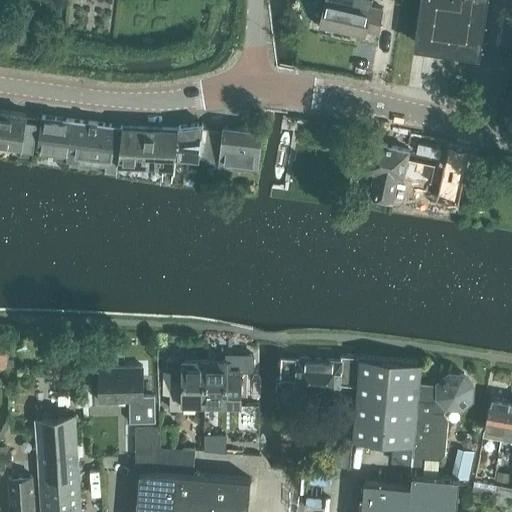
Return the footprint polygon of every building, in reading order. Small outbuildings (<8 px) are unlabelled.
[(325,0),(320,23),(364,33),(365,27),(376,29),(381,7),(369,4),(368,7),(338,0),(325,0)] [(487,0),(419,0),(413,44),(480,54),(484,27),(483,26),(485,14),(486,14),(487,0)] [(1,108),(0,113),(0,140),(21,143),(19,155),(31,156),(33,143),(36,126),(24,125),(26,112),(1,108)] [(38,146),(67,149),(70,118),(37,114),(37,115),(36,126),(33,143),(38,144),(38,146)] [(106,169),(116,170),(118,160),(123,124),(121,125),(70,118),(67,149),(66,159),(107,164),(106,169)] [(179,127),(173,176),(172,179),(183,180),(184,168),(189,169),(191,156),(197,157),(201,122),(179,125),(179,127)] [(163,176),(173,176),(179,127),(123,124),(118,160),(164,162),(163,176)] [(204,159),(257,165),(261,129),(236,125),(224,124),(223,129),(207,127),(204,159)] [(375,168),(370,193),(393,198),(398,173),(403,174),(409,147),(370,139),(365,166),(375,168)] [(449,143),(437,197),(459,202),(471,147),(449,143)] [(469,183),(467,192),(478,193),(480,185),(469,183)] [(0,367),(9,368),(9,347),(0,346),(0,367)] [(167,356),(167,365),(171,369),(171,399),(182,399),(182,402),(184,402),(205,403),(205,357),(186,357),(186,355),(182,351),(172,351),(167,356)] [(209,357),(205,357),(205,403),(241,403),(242,368),(253,369),(254,353),(227,353),(227,357),(209,357)] [(340,382),(356,383),(359,355),(342,353),(341,359),(298,357),(298,356),(281,355),(280,377),(296,377),(295,389),(340,392),(340,382)] [(352,437),(414,443),(421,382),(423,360),(359,355),(356,383),(352,437)] [(156,395),(144,396),(143,365),(99,366),(100,401),(130,400),(130,422),(156,421),(156,395)] [(414,443),(412,468),(424,469),(425,457),(439,458),(446,452),(449,418),(444,411),(449,407),(462,408),(473,399),(475,384),(465,373),(450,372),(438,381),(438,383),(421,382),(414,443)] [(483,434),(502,438),(510,398),(491,395),(483,434)] [(506,439),(511,439),(511,398),(510,398),(502,438),(506,439)] [(83,511),(75,413),(36,416),(36,418),(41,484),(43,508),(43,511),(83,511)] [(135,425),(136,471),(140,471),(140,469),(162,470),(162,468),(161,445),(160,424),(135,425)] [(204,433),(204,448),(225,450),(225,433),(204,433)] [(164,468),(168,469),(194,471),(196,447),(171,445),(161,445),(162,468),(164,468)] [(9,452),(0,452),(0,471),(10,471),(9,452)] [(498,467),(496,476),(508,479),(510,469),(498,467)] [(172,511),(176,470),(168,469),(164,468),(162,468),(162,470),(140,469),(140,471),(136,471),(140,471),(136,511),(172,511)] [(411,483),(408,511),(456,511),(460,475),(424,472),(424,469),(412,468),(412,471),(411,483)] [(198,511),(200,497),(249,501),(251,476),(194,471),(168,469),(176,470),(172,511),(198,511)] [(33,475),(8,477),(11,511),(35,511),(35,505),(33,475)] [(408,511),(411,483),(364,478),(361,511),(408,511)] [(472,490),(494,494),(496,483),(475,478),(472,490)] [(494,494),(511,497),(511,485),(496,483),(494,494)] [(200,497),(198,511),(247,511),(249,501),(200,497)]
